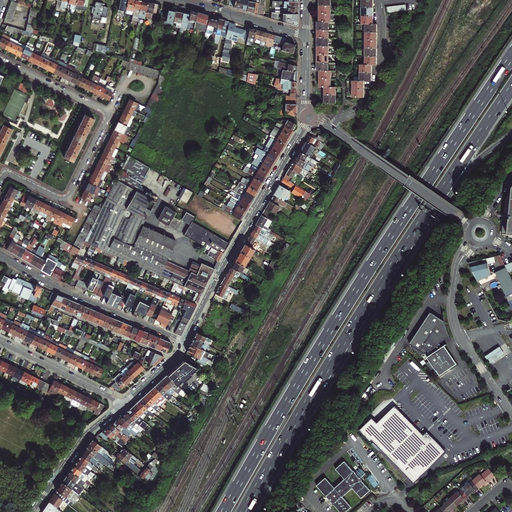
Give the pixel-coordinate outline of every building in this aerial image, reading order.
[(58,0),(57,0),(56,9),(60,9),(60,7),(63,8),(63,7),(68,8),(68,3),(69,0),(61,0),(58,0)] [(76,0),(75,8),(86,10),(88,0),(76,0)] [(126,10),(127,0),(120,0),(120,2),(116,1),(114,10),(118,11),(118,14),(125,15),(125,13),(126,10)] [(127,0),(126,10),(133,11),(135,0),(127,0)] [(138,17),(142,1),(139,0),(137,0),(135,0),(133,11),(133,13),(131,20),(137,22),(138,17)] [(235,0),(234,8),(238,8),(241,9),(244,10),(247,10),(248,0),(235,0)] [(259,0),(248,0),(247,10),(246,12),(252,13),(257,15),(259,0)] [(10,6),(5,20),(12,22),(19,3),(12,1),(10,6)] [(145,1),(142,1),(138,17),(145,19),(145,17),(148,2),(145,1)] [(100,3),(96,2),(95,7),(93,7),(92,13),(94,13),(93,18),(101,20),(101,22),(105,23),(107,18),(109,8),(104,6),(102,6),(102,3),(100,3)] [(148,2),(145,17),(155,19),(158,4),(153,3),(148,2)] [(319,6),(319,14),(331,14),(331,10),(331,6),(319,6)] [(31,8),(27,31),(29,32),(32,33),(33,33),(38,9),(31,8)] [(373,8),(362,8),(362,12),(362,16),(373,16),(373,8)] [(173,23),(175,12),(172,11),(168,10),(165,25),(172,26),(173,23)] [(191,11),(190,15),(189,23),(187,29),(190,30),(191,26),(190,25),(190,24),(195,25),(195,24),(195,21),(197,12),(194,11),(191,11)] [(176,27),(180,28),(183,13),(179,12),(175,12),(173,23),(176,23),(176,27)] [(197,12),(195,21),(206,24),(208,15),(203,14),(197,12)] [(183,13),(180,28),(179,33),(182,33),(185,22),(189,23),(190,15),(186,14),(183,13)] [(298,14),(282,14),(282,22),(295,26),(296,25),(298,24),(298,14)] [(331,14),(319,14),(319,22),(329,22),(331,22),(331,18),(331,14)] [(373,16),(362,16),(362,20),(362,24),(365,24),(373,24),(373,16)] [(214,40),(218,20),(213,19),(209,18),(206,32),(213,34),(212,39),(214,40)] [(221,35),(224,20),(222,19),(219,19),(218,20),(214,40),(217,40),(218,36),(216,36),(217,34),(221,35)] [(224,20),(221,35),(221,37),(226,38),(229,22),(224,20)] [(229,22),(226,38),(222,58),(221,61),(229,62),(231,53),(229,52),(230,49),(232,49),(233,44),(231,44),(232,40),(237,42),(238,37),(247,40),(249,28),(247,27),(245,30),(238,28),(235,27),(235,24),(232,23),(229,22)] [(317,30),(328,30),(329,27),(329,22),(319,22),(317,22),(317,30)] [(365,29),(365,33),(377,33),(377,24),(373,24),(365,24),(365,29)] [(253,46),(254,38),(256,30),(253,29),(249,28),(247,40),(252,41),(251,46),(253,46)] [(256,30),(254,38),(266,42),(268,33),(265,32),(259,31),(256,30)] [(328,30),(317,30),(317,39),(328,39),(328,35),(328,30)] [(365,36),(365,41),(377,41),(377,33),(365,33),(365,36)] [(0,46),(2,47),(5,49),(11,38),(3,34),(0,40),(0,46)] [(13,52),(18,41),(11,37),(11,38),(5,49),(9,51),(13,52)] [(283,45),(282,49),(283,51),(285,52),(286,51),(293,53),(295,45),(287,42),(288,39),(285,38),(283,38),(281,44),(283,45)] [(317,47),(328,47),(328,43),(328,39),(317,39),(317,47)] [(26,45),(18,41),(13,52),(17,54),(20,56),(26,45)] [(377,41),(365,41),(365,44),(365,49),(377,49),(377,41)] [(107,46),(96,44),(95,51),(95,52),(105,54),(107,46)] [(26,45),(20,56),(24,58),(28,60),(32,52),(34,49),(26,45)] [(317,55),(328,55),(328,52),(328,47),(317,47),(317,55)] [(189,55),(199,59),(199,58),(201,51),(190,48),(189,55)] [(365,53),(365,57),(377,57),(377,49),(365,49),(365,53)] [(40,56),(32,52),(28,60),(32,62),(36,64),(40,56)] [(328,55),(317,55),(317,63),(328,63),(328,60),(328,55)] [(49,60),(40,56),(36,64),(40,66),(45,68),(49,60)] [(214,65),(209,63),(209,65),(208,68),(219,72),(221,61),(222,58),(218,57),(216,64),(214,65)] [(365,65),(372,65),(377,65),(377,57),(365,57),(365,60),(365,65)] [(49,70),(53,73),(57,65),(49,60),(45,68),(49,70)] [(120,67),(125,68),(128,61),(123,60),(120,67)] [(297,69),(297,66),(288,64),(283,63),(282,67),(278,67),(278,69),(285,70),(297,72),(297,69)] [(328,63),(317,63),(317,71),(319,71),(328,71),(328,68),(328,63)] [(62,77),(66,69),(57,65),(53,73),(57,75),(62,77)] [(67,66),(66,69),(62,77),(66,79),(70,81),(74,73),(76,70),(67,65),(67,66)] [(360,69),(360,74),(372,74),(372,65),(365,65),(360,65),(360,69)] [(297,72),(285,70),(285,72),(287,72),(286,80),(297,82),(297,77),(297,72)] [(172,74),(163,72),(161,71),(159,78),(158,84),(165,87),(172,74)] [(319,71),(319,80),(331,80),(331,76),(331,71),(328,71),(319,71)] [(82,77),(74,73),(70,81),(74,83),(79,85),(82,77)] [(248,74),(246,81),(260,86),(261,76),(248,74)] [(360,82),(364,82),(372,82),(372,74),(360,74),(360,78),(360,82)] [(90,91),(94,93),(97,85),(100,79),(93,75),(90,81),(86,89),(90,91)] [(83,87),(86,89),(90,81),(82,77),(79,85),(83,87)] [(297,88),(297,82),(286,80),(277,79),(276,87),(291,93),(289,96),(297,98),(297,96),(297,88)] [(331,80),(319,80),(319,88),(324,88),(331,88),(331,84),(331,80)] [(353,86),(352,90),(364,90),(364,82),(360,82),(352,82),(353,86)] [(98,95),(101,96),(105,89),(97,85),(94,93),(98,95)] [(324,88),(324,96),(336,96),(336,93),(336,88),(331,88),(324,88)] [(105,98),(109,100),(113,93),(105,89),(101,96),(105,98)] [(268,101),(277,101),(277,97),(277,94),(278,92),(269,89),(268,101)] [(352,94),(353,98),(364,98),(364,90),(352,90),(352,94)] [(277,94),(277,97),(285,99),(285,105),(285,109),(281,109),(276,109),(276,114),(288,115),(294,116),(296,113),(296,108),(297,98),(289,96),(278,92),(277,94)] [(324,104),(336,104),(336,100),(336,96),(324,96),(324,104)] [(140,104),(130,99),(128,103),(126,107),(136,112),(140,104)] [(130,118),(133,120),(137,112),(136,112),(126,107),(124,111),(122,114),(130,118)] [(153,111),(146,107),(144,111),(148,113),(146,117),(149,118),(153,111)] [(85,114),(74,136),(83,140),(89,130),(94,119),(85,114)] [(118,122),(126,126),(130,118),(122,114),(120,118),(118,122)] [(278,121),(278,122),(292,130),(294,128),(295,125),(293,123),(294,122),(290,120),(290,121),(287,120),(286,122),(285,121),(285,122),(281,120),(280,122),(278,121)] [(115,130),(122,133),(126,126),(118,122),(117,126),(115,130)] [(292,130),(278,122),(277,122),(276,125),(283,129),(282,131),(291,136),(292,133),(294,131),(292,130)] [(3,124),(0,131),(0,146),(3,148),(7,140),(13,128),(3,124)] [(291,136),(282,131),(281,133),(273,128),(272,131),(288,141),(290,137),(291,136)] [(122,133),(115,130),(113,133),(111,137),(118,141),(122,133)] [(269,136),(271,138),(285,145),(287,143),(288,141),(272,131),(269,136)] [(309,134),(309,135),(321,142),(322,143),(322,141),(317,138),(309,134)] [(321,142),(309,135),(307,138),(305,141),(311,145),(314,146),(317,148),(317,149),(321,142)] [(78,152),(83,140),(74,136),(67,150),(64,157),(73,162),(78,152)] [(107,145),(115,149),(118,141),(111,137),(109,141),(107,145)] [(285,145),(271,138),(269,142),(282,150),(284,148),(285,145)] [(306,153),(311,145),(305,141),(302,146),(299,151),(306,156),(307,154),(306,153)] [(281,152),(282,150),(269,142),(266,147),(280,155),(281,152)] [(105,148),(103,152),(111,156),(115,149),(107,145),(105,148)] [(266,147),(263,152),(277,159),(278,157),(280,155),(266,147)] [(277,159),(263,152),(258,149),(255,153),(259,156),(274,164),(275,161),(277,159)] [(308,164),(311,159),(306,156),(299,151),(297,154),(296,157),(306,162),(308,164)] [(111,156),(103,152),(102,156),(100,160),(107,164),(111,156)] [(124,260),(130,262),(135,265),(136,265),(139,267),(141,267),(144,269),(151,272),(154,273),(159,276),(163,277),(169,280),(173,282),(174,282),(179,284),(185,287),(190,289),(194,291),(201,294),(215,269),(201,263),(200,265),(192,262),(188,271),(166,261),(175,240),(142,226),(148,213),(155,201),(136,191),(149,168),(129,156),(101,208),(100,211),(98,215),(96,218),(94,221),(93,225),(91,228),(89,231),(88,235),(86,238),(84,241),(84,242),(90,244),(96,247),(101,249),(102,250),(107,252),(113,255),(118,257),(124,260)] [(257,160),(271,169),(273,166),(274,164),(259,156),(257,160)] [(306,162),(296,157),(294,159),(293,162),(308,171),(309,170),(308,169),(308,168),(304,165),(306,162)] [(270,171),(271,169),(257,160),(253,158),(250,163),(252,164),(268,173),(270,171)] [(107,164),(100,160),(98,164),(96,167),(106,172),(107,173),(110,165),(107,164)] [(289,168),(303,177),(305,174),(303,173),(304,171),(307,172),(308,171),(293,162),(291,165),(289,168)] [(268,173),(252,164),(249,169),(266,178),(267,176),(268,173)] [(242,171),(254,178),(263,183),(264,180),(266,178),(249,169),(245,166),(242,171)] [(106,172),(96,167),(94,171),(92,175),(102,180),(106,172)] [(283,178),(292,184),(295,180),(300,182),(303,177),(289,168),(286,173),(283,178)] [(103,180),(102,180),(92,175),(90,179),(89,182),(99,188),(103,180)] [(241,183),(257,192),(259,190),(260,187),(246,179),(244,178),(241,183)] [(263,183),(254,178),(252,181),(247,178),(246,179),(260,187),(262,185),(263,183)] [(304,200),(311,195),(292,184),(283,178),(282,179),(281,181),(293,188),(291,192),(304,200)] [(85,190),(92,194),(94,191),(97,192),(99,188),(89,182),(87,186),(85,190)] [(256,194),(257,192),(241,183),(238,188),(255,197),(256,194)] [(276,190),(273,195),(284,201),(290,191),(279,185),(276,190)] [(6,194),(14,198),(17,199),(21,192),(10,186),(8,190),(6,194)] [(183,187),(177,198),(187,203),(192,192),(183,187)] [(236,192),(252,201),(253,199),(255,197),(238,188),(237,187),(234,192),(236,192)] [(511,187),(505,198),(504,214),(507,214),(507,215),(507,216),(507,217),(507,218),(503,218),(502,234),(511,234),(511,187)] [(88,202),(92,194),(85,190),(83,194),(81,198),(88,202)] [(236,192),(233,197),(249,206),(250,204),(252,201),(236,192)] [(12,202),(14,198),(6,194),(5,198),(3,202),(10,205),(14,207),(16,203),(12,202)] [(24,206),(29,196),(27,195),(25,194),(20,204),(24,206)] [(276,204),(277,204),(278,203),(284,207),(287,203),(284,201),(273,195),(271,198),(270,200),(276,204)] [(29,196),(24,206),(31,210),(37,200),(33,198),(29,196)] [(230,202),(246,211),(247,209),(249,206),(233,197),(230,202)] [(39,214),(44,203),(40,201),(37,200),(31,210),(31,211),(39,214)] [(267,205),(266,208),(275,213),(280,206),(277,204),(276,204),(270,200),(267,205)] [(0,209),(6,213),(10,205),(3,202),(1,205),(0,206),(0,209)] [(245,213),(246,211),(230,202),(227,206),(243,215),(245,213)] [(48,205),(44,203),(39,214),(46,218),(52,207),(48,205)] [(222,209),(241,220),(242,218),(243,215),(227,206),(224,205),(222,209)] [(176,212),(165,206),(157,219),(168,226),(176,212)] [(52,207),(46,218),(46,219),(50,221),(53,222),(59,211),(55,209),(52,207)] [(260,216),(255,225),(273,235),(279,239),(280,237),(267,229),(272,221),(267,218),(271,211),(265,208),(260,216)] [(63,213),(59,211),(53,222),(61,226),(61,225),(67,214),(63,213)] [(61,225),(69,229),(74,218),(71,216),(67,214),(61,225)] [(229,243),(192,222),(184,235),(204,247),(206,244),(211,247),(207,255),(219,262),(222,256),(229,243)] [(273,235),(255,225),(254,227),(253,229),(264,236),(265,234),(272,237),(273,235)] [(11,253),(20,237),(18,235),(21,230),(19,229),(14,236),(6,250),(9,251),(11,253)] [(269,239),(264,236),(253,229),(251,232),(249,235),(270,248),(271,246),(267,244),(265,242),(264,242),(263,242),(265,240),(267,241),(269,239)] [(14,236),(11,234),(3,248),(6,250),(14,236)] [(269,250),(270,248),(249,235),(247,240),(244,244),(254,250),(255,250),(258,246),(257,245),(258,244),(261,246),(261,245),(264,247),(265,248),(269,250)] [(15,255),(24,241),(21,240),(23,237),(21,236),(20,237),(11,253),(13,254),(15,255)] [(25,261),(30,252),(33,246),(37,240),(38,238),(35,236),(29,247),(27,246),(20,258),(22,259),(25,261)] [(63,249),(67,243),(58,238),(57,240),(62,242),(58,248),(60,249),(59,250),(62,251),(63,249)] [(18,257),(20,258),(27,246),(30,242),(25,239),(24,241),(15,255),(18,257)] [(67,243),(63,249),(76,256),(80,250),(67,243)] [(249,258),(254,250),(244,244),(242,247),(239,252),(249,258)] [(40,245),(34,255),(29,263),(34,266),(41,270),(46,261),(39,257),(44,248),(40,245)] [(81,266),(84,257),(82,256),(84,252),(82,251),(80,250),(76,256),(73,262),(79,265),(81,266)] [(27,262),(29,263),(34,255),(32,253),(30,252),(25,261),(27,262)] [(244,267),(249,258),(239,252),(237,256),(234,261),(244,267)] [(59,258),(50,254),(46,261),(41,270),(45,273),(50,275),(55,266),(59,258)] [(85,267),(86,268),(90,260),(88,258),(84,257),(81,266),(85,267)] [(483,264),(470,267),(477,281),(491,274),(488,263),(495,261),(494,257),(482,259),(483,264)] [(92,271),(96,262),(93,261),(90,260),(86,268),(92,271)] [(240,273),(244,267),(234,261),(232,264),(230,267),(240,273)] [(99,263),(96,262),(92,271),(98,273),(102,264),(99,263)] [(98,273),(104,275),(107,267),(104,266),(102,264),(98,273)] [(79,265),(77,269),(73,278),(78,280),(85,267),(81,266),(79,265)] [(64,271),(55,266),(50,275),(53,277),(59,280),(64,271)] [(110,278),(113,269),(110,268),(107,267),(104,275),(106,276),(110,278)] [(238,278),(239,274),(241,275),(241,277),(247,280),(249,278),(240,273),(230,267),(229,269),(228,272),(238,278)] [(115,280),(119,272),(116,271),(113,269),(110,278),(111,279),(115,280)] [(495,272),(510,306),(511,307),(511,309),(511,279),(507,270),(502,272),(501,270),(503,269),(495,272)] [(121,283),(125,274),(122,273),(119,272),(115,280),(121,283)] [(238,278),(228,272),(225,276),(221,283),(227,286),(231,280),(235,283),(237,279),(237,278),(238,278)] [(121,283),(127,285),(130,277),(127,275),(125,274),(121,283)] [(102,285),(97,295),(102,298),(109,284),(111,279),(110,278),(106,276),(102,285)] [(89,285),(87,288),(90,289),(93,291),(96,283),(98,279),(93,277),(89,285)] [(133,288),(136,279),(133,278),(130,277),(127,285),(128,286),(133,288)] [(16,280),(13,278),(12,280),(9,278),(6,283),(2,290),(7,292),(8,289),(29,297),(31,290),(33,291),(35,286),(23,281),(17,279),(16,280)] [(138,290),(142,282),(139,280),(136,279),(133,288),(138,290)] [(89,285),(78,280),(76,286),(86,291),(87,288),(89,285)] [(143,292),(144,293),(148,284),(145,283),(142,282),(138,290),(143,292)] [(179,284),(174,282),(173,283),(170,291),(172,291),(174,292),(176,286),(178,287),(179,284)] [(96,283),(93,291),(92,293),(97,295),(102,285),(96,283)] [(227,286),(221,283),(218,289),(215,294),(226,299),(230,291),(236,294),(238,291),(234,289),(233,291),(232,290),(232,289),(227,286)] [(31,290),(29,297),(28,299),(33,301),(36,300),(42,291),(41,288),(40,287),(36,284),(35,286),(33,291),(31,290)] [(108,300),(111,292),(114,286),(109,284),(102,298),(108,300)] [(148,284),(144,293),(149,295),(150,295),(153,287),(150,285),(148,284)] [(236,289),(252,298),(256,292),(254,292),(253,291),(239,284),(236,289)] [(154,297),(155,297),(159,289),(156,288),(153,287),(150,295),(154,297)] [(160,300),(164,291),(161,290),(159,289),(155,297),(160,300)] [(166,302),(169,293),(166,292),(164,291),(160,300),(166,302)] [(193,298),(192,300),(197,302),(201,294),(194,291),(193,293),(195,293),(194,294),(192,293),(190,296),(193,298)] [(111,305),(117,295),(111,292),(108,300),(106,303),(108,304),(111,305)] [(166,302),(171,304),(174,296),(172,295),(169,293),(166,302)] [(61,303),(63,297),(60,296),(56,294),(54,300),(61,303)] [(126,302),(124,305),(127,306),(130,307),(135,296),(130,294),(126,302)] [(122,297),(117,295),(111,305),(114,306),(117,308),(118,304),(121,299),(122,297)] [(174,296),(171,304),(176,306),(180,298),(177,297),(174,296)] [(182,299),(180,298),(176,306),(182,309),(185,300),(182,299)] [(52,302),(48,311),(51,312),(54,306),(59,308),(61,303),(54,300),(52,302)] [(185,300),(182,309),(186,310),(187,311),(190,302),(187,301),(185,300)] [(145,303),(140,301),(135,311),(139,314),(145,303)] [(187,311),(192,313),(194,309),(196,305),(190,302),(187,311)] [(145,316),(146,314),(150,306),(145,303),(139,314),(140,314),(145,316)] [(151,317),(157,305),(152,303),(150,306),(146,314),(148,315),(151,317)] [(245,311),(231,304),(229,308),(243,315),(245,311)] [(34,305),(29,315),(34,317),(41,320),(45,310),(34,305)] [(161,309),(156,320),(161,322),(160,325),(161,326),(165,327),(166,324),(170,317),(171,314),(161,309)] [(186,310),(180,322),(186,325),(192,313),(187,311),(186,310)] [(457,364),(445,345),(442,347),(440,343),(449,337),(450,336),(448,332),(446,325),(445,321),(443,320),(431,313),(410,343),(425,353),(428,351),(431,355),(428,357),(440,375),(457,364)] [(58,326),(61,317),(59,316),(57,320),(56,319),(54,323),(53,322),(52,324),(58,326)] [(8,332),(13,322),(6,318),(5,321),(1,328),(5,330),(8,332)] [(77,320),(74,319),(69,330),(71,331),(74,333),(76,328),(75,327),(77,320)] [(14,321),(13,322),(8,332),(13,334),(16,336),(20,328),(16,326),(18,323),(14,321)] [(180,322),(174,333),(181,336),(186,325),(180,322)] [(20,328),(16,336),(20,338),(24,339),(27,332),(29,329),(21,325),(20,328)] [(31,343),(35,336),(27,332),(24,339),(27,341),(31,343)] [(42,339),(44,336),(36,333),(35,336),(31,343),(35,345),(39,347),(42,339)] [(206,338),(196,333),(195,335),(193,338),(202,342),(204,340),(206,338)] [(157,343),(159,338),(156,337),(149,334),(147,339),(152,341),(157,343)] [(202,342),(193,338),(192,340),(190,344),(197,347),(202,342)] [(42,349),(46,351),(50,343),(42,339),(39,347),(42,349)] [(54,354),(57,347),(50,343),(46,351),(50,352),(54,354)] [(511,352),(505,343),(503,344),(499,347),(495,350),(491,352),(487,355),(485,356),(492,365),(493,364),(498,361),(501,359),(505,356),(510,353),(511,352)] [(197,347),(190,344),(189,347),(186,352),(198,358),(197,360),(205,365),(206,363),(208,359),(208,358),(207,357),(209,353),(205,351),(200,349),(197,347)] [(61,358),(65,350),(57,347),(54,354),(57,356),(61,358)] [(69,362),(72,354),(74,351),(67,347),(65,350),(61,358),(64,360),(69,362)] [(154,366),(163,356),(152,352),(148,363),(154,366)] [(76,366),(80,358),(72,354),(69,362),(73,364),(76,366)] [(84,369),(88,362),(80,358),(76,366),(80,367),(84,369)] [(95,365),(96,363),(89,359),(88,362),(84,369),(87,371),(91,373),(95,365)] [(180,363),(176,367),(187,380),(199,369),(183,360),(180,363)] [(0,369),(5,372),(9,365),(5,363),(1,361),(0,363),(0,369)] [(129,364),(125,367),(134,377),(139,372),(140,371),(143,368),(137,362),(132,367),(129,364)] [(12,366),(9,365),(5,372),(12,376),(16,368),(12,366)] [(99,377),(103,369),(95,365),(91,373),(95,375),(99,377)] [(134,377),(125,367),(121,371),(122,372),(120,374),(128,383),(131,379),(134,377)] [(187,380),(176,367),(171,371),(167,375),(175,384),(177,385),(179,386),(187,380)] [(20,370),(16,368),(12,376),(20,380),(24,372),(20,370)] [(24,372),(20,380),(18,383),(26,387),(28,383),(31,376),(28,374),(24,372)] [(116,382),(109,388),(112,389),(113,388),(118,391),(121,388),(122,388),(124,386),(128,383),(120,374),(119,373),(113,379),(116,382)] [(163,378),(172,388),(174,389),(176,391),(178,392),(181,388),(179,386),(175,384),(167,375),(165,377),(163,378)] [(31,376),(28,383),(41,390),(42,389),(45,383),(38,379),(31,376)] [(159,382),(168,392),(170,394),(173,391),(174,389),(172,388),(163,378),(161,380),(159,382)] [(57,392),(61,384),(57,382),(54,380),(51,386),(45,383),(42,389),(48,392),(47,392),(55,396),(57,392)] [(170,394),(168,392),(159,382),(157,384),(155,386),(163,394),(164,395),(166,397),(169,400),(172,395),(170,394)] [(65,386),(61,384),(57,392),(65,396),(69,388),(65,386)] [(151,389),(158,398),(159,399),(161,398),(160,397),(163,394),(155,386),(153,387),(151,389)] [(65,396),(72,399),(76,392),(73,390),(69,388),(65,396)] [(155,401),(158,398),(151,389),(149,391),(147,393),(155,401)] [(76,392),(72,399),(71,401),(71,403),(78,407),(80,403),(84,395),(80,394),(76,392)] [(155,401),(147,393),(145,394),(143,396),(151,405),(153,407),(155,408),(158,405),(158,404),(154,402),(155,401)] [(164,395),(163,394),(160,397),(161,398),(159,399),(158,398),(155,401),(154,402),(158,404),(166,397),(164,395)] [(87,397),(84,395),(80,403),(88,407),(91,399),(87,397)] [(151,405),(143,396),(142,397),(140,399),(149,409),(150,410),(153,407),(151,405)] [(98,415),(99,414),(104,405),(98,403),(91,399),(88,407),(95,410),(94,413),(98,415)] [(136,403),(144,411),(145,413),(151,417),(154,413),(150,410),(149,409),(140,399),(138,401),(136,403)] [(140,414),(144,411),(136,403),(134,405),(132,407),(140,417),(141,416),(140,414)] [(129,409),(127,411),(140,425),(143,428),(147,422),(140,417),(132,407),(129,409)] [(372,440),(414,482),(447,452),(438,444),(427,432),(423,436),(418,431),(394,407),(375,426),(370,420),(360,430),(370,441),(372,440)] [(136,430),(140,425),(127,411),(125,413),(123,415),(120,417),(136,430)] [(136,430),(120,417),(118,419),(115,421),(130,433),(134,436),(138,431),(136,430)] [(111,425),(119,431),(120,430),(124,433),(125,433),(128,435),(130,433),(115,421),(113,423),(111,425)] [(120,432),(119,431),(111,425),(109,426),(107,428),(125,442),(129,439),(123,434),(121,436),(118,434),(120,432)] [(109,438),(122,448),(125,442),(107,428),(104,430),(102,432),(109,438)] [(107,441),(109,438),(102,432),(100,433),(98,435),(107,441)] [(105,450),(92,440),(90,443),(87,445),(106,459),(111,463),(112,462),(107,457),(102,453),(105,450)] [(106,459),(87,445),(86,447),(84,450),(93,457),(99,462),(100,461),(103,463),(106,459)] [(122,448),(119,453),(129,461),(134,464),(136,462),(142,467),(143,465),(141,463),(141,462),(122,448)] [(82,453),(80,455),(90,462),(93,457),(84,450),(82,453)] [(119,453),(115,457),(126,465),(129,461),(119,453)] [(77,460),(85,467),(87,465),(94,470),(97,473),(100,470),(90,462),(80,455),(79,458),(77,460)] [(150,462),(146,467),(143,470),(138,476),(146,482),(151,476),(153,477),(155,473),(151,470),(150,471),(149,470),(159,457),(158,456),(150,462)] [(96,475),(85,467),(77,460),(75,463),(73,466),(89,478),(92,480),(96,475)] [(134,464),(129,461),(126,465),(137,474),(140,470),(134,464)] [(326,478),(317,485),(326,496),(334,505),(340,511),(345,511),(352,507),(343,497),(353,488),(361,498),(370,490),(362,480),(360,478),(355,473),(356,473),(355,472),(354,471),(353,471),(344,461),(336,469),(344,479),(335,488),(326,478)] [(70,471),(85,482),(91,487),(92,485),(87,481),(89,478),(73,466),(72,468),(70,471)] [(361,468),(355,472),(356,473),(355,473),(360,478),(366,473),(361,468)] [(487,483),(495,476),(489,469),(481,475),(480,474),(473,481),(479,488),(483,485),(486,482),(487,483)] [(81,487),(85,482),(70,471),(68,474),(66,476),(81,487)] [(62,482),(74,492),(79,495),(83,489),(81,487),(66,476),(64,479),(62,482)] [(476,491),(479,488),(473,481),(469,483),(469,482),(461,489),(462,490),(468,496),(472,493),(475,490),(476,491)] [(68,500),(74,492),(62,482),(58,488),(54,493),(62,500),(70,506),(72,503),(68,500)] [(468,497),(468,496),(462,490),(459,493),(458,491),(451,498),(457,505),(461,502),(464,499),(465,500),(468,497)] [(48,502),(57,508),(62,500),(54,493),(51,497),(48,502)] [(453,509),(457,505),(451,498),(443,504),(444,505),(441,508),(444,511),(450,511),(453,509)] [(54,511),(57,508),(48,502),(45,506),(41,511),(54,511)]
